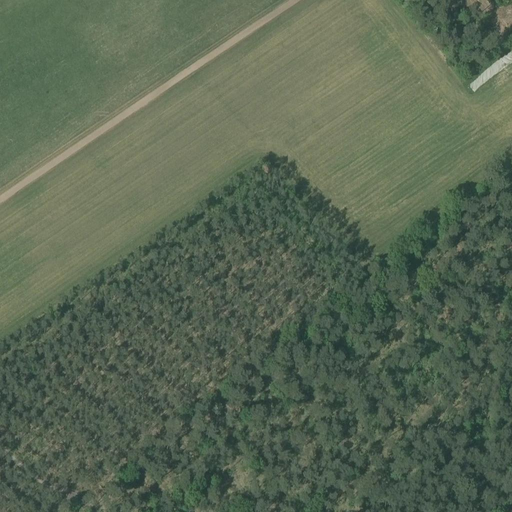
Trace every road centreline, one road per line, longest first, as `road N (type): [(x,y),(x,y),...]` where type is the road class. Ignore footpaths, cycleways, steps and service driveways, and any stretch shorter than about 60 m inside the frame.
road 1 (track): [(173,511),(182,497),(230,466),(253,403),(277,381),(391,317),(452,300),(511,248)]
road 2 (track): [(0,199),(297,0)]
road 3 (track): [(0,440),(35,469),(117,511)]
